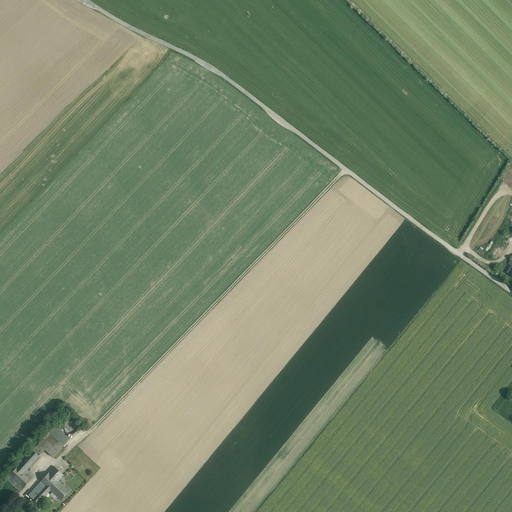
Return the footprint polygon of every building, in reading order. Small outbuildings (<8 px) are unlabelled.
[(72,422),(67,423),(65,427),(65,431),(69,434),(73,434),(77,432),(78,427),(76,423),(72,422)] [(56,425),(49,433),(64,446),(70,439),(56,425)] [(38,444),(45,450),(53,457),(64,446),(49,433),(38,444)] [(38,444),(33,450),(39,456),(45,450),(38,444)] [(33,450),(17,467),(25,474),(28,470),(40,457),(39,456),(33,450)] [(25,474),(17,467),(9,476),(23,489),(31,480),(25,474)] [(54,467),(41,482),(45,486),(50,490),(59,481),(64,475),(54,467)] [(25,474),(31,480),(35,476),(28,470),(25,474)] [(23,489),(9,476),(6,479),(20,492),(23,489)] [(59,481),(50,490),(52,492),(58,497),(61,500),(70,491),(59,481)] [(29,495),(33,499),(45,486),(41,482),(29,495)] [(33,499),(38,504),(50,490),(45,486),(33,499)]
